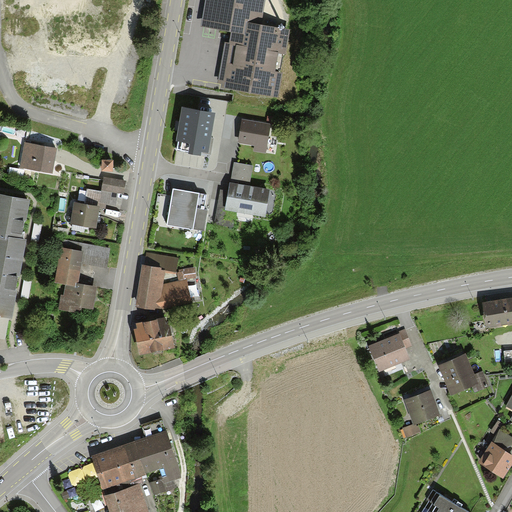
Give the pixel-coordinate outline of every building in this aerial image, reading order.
[(261,0),(208,0),(204,25),(231,29),(222,89),(278,98),(289,29),(258,24),(261,0)] [(184,107),(177,149),(205,154),(212,112),(184,107)] [(269,126),(242,121),(239,141),(266,146),(269,126)] [(55,148),(24,144),(21,167),(52,171),(55,148)] [(123,182),(103,178),(101,186),(122,190),(123,182)] [(268,187),(228,181),(227,191),(220,190),(215,223),(232,226),(234,217),(226,216),(228,205),(264,211),(268,187)] [(173,187),(166,224),(193,229),(200,191),(173,187)] [(27,195),(0,189),(0,309),(11,312),(27,232),(20,230),(27,195)] [(97,208),(73,204),(71,223),(94,226),(97,208)] [(107,253),(64,245),(57,281),(69,283),(64,311),(79,314),(81,306),(92,308),(96,285),(79,282),(82,265),(104,269),(107,253)] [(176,258),(146,253),(145,261),(139,260),(132,304),(157,308),(189,300),(185,278),(161,284),(164,267),(174,269),(176,258)] [(511,300),(481,306),(484,325),(511,320),(511,300)] [(168,320),(134,328),(140,355),(174,347),(168,320)] [(399,333),(371,345),(381,369),(409,357),(399,333)] [(463,359),(439,370),(451,396),(475,385),(478,391),(489,385),(481,368),(470,373),(463,359)] [(430,388),(407,395),(415,417),(438,410),(430,388)] [(179,475),(160,418),(141,425),(144,433),(91,451),(103,483),(163,463),(168,479),(179,475)] [(415,424),(405,428),(409,436),(419,432),(415,424)] [(511,439),(511,437),(500,429),(478,462),(501,477),(511,460),(503,454),(511,439)] [(163,479),(151,482),(154,493),(165,490),(163,479)] [(137,483),(105,493),(108,503),(110,511),(141,511),(146,511),(137,483)] [(469,511),(470,511),(440,492),(427,511),(469,511)]
